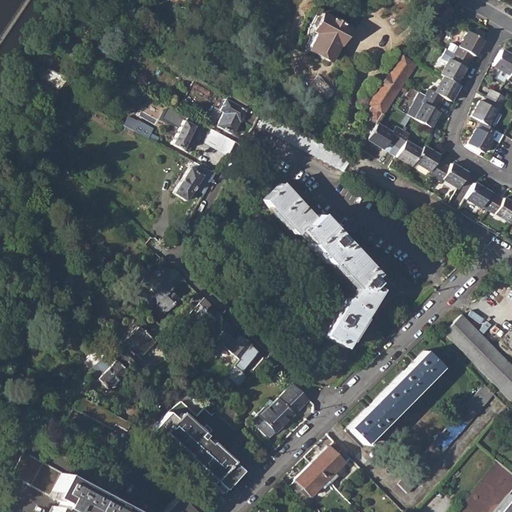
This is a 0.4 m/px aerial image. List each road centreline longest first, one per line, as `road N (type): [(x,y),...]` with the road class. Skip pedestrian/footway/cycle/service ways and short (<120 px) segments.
road 1 (residential): [(329,412),(172,259),(236,151)]
road 2 (residential): [(493,240),(329,412)]
road 3 (residential): [(505,23),(455,139),(462,154),(511,182)]
road 4 (residential): [(359,160),(493,240)]
road 5 (residential): [(329,412),(229,511)]
